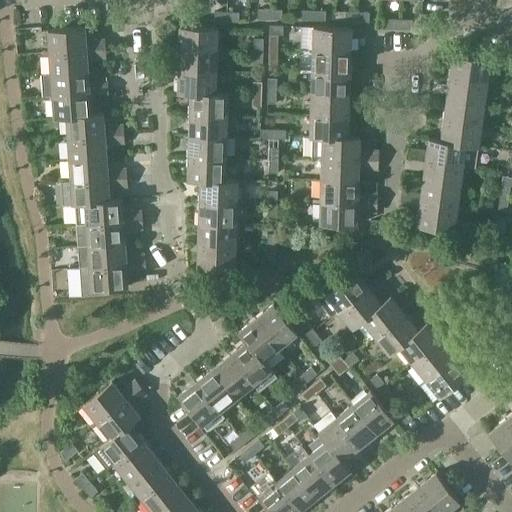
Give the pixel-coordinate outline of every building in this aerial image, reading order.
[(270,18),(270,8),(258,8),(258,17),(270,18)] [(270,8),(270,18),(282,18),(282,9),(270,8)] [(314,19),(314,10),(302,9),(302,19),(314,19)] [(326,10),(314,10),(314,19),(326,20),(326,10)] [(227,20),(227,11),(215,11),(215,20),(227,20)] [(239,11),(227,11),(227,20),(239,21),(239,11)] [(357,21),(357,11),(345,11),(345,20),(357,21)] [(369,11),(357,11),(357,21),(369,21),(369,11)] [(400,28),(400,18),(388,18),(388,27),(400,28)] [(412,19),(400,18),(400,28),(412,28),(412,19)] [(270,24),(269,34),(278,35),(279,25),(270,24)] [(180,25),(179,48),(217,49),(218,26),(199,26),(180,25)] [(42,52),(106,47),(105,38),(86,39),(85,26),(48,29),(49,50),(42,50),(42,52)] [(314,26),(313,48),(351,49),(351,27),(314,26)] [(278,35),(269,34),(269,47),(278,48),(278,35)] [(263,38),(254,38),(254,51),(263,51),(263,38)] [(106,47),(42,52),(42,53),(50,53),(51,73),(88,70),(87,58),(106,56),(106,47)] [(277,60),(278,48),(269,47),(268,60),(277,60)] [(216,71),(217,49),(179,48),(179,70),(216,71)] [(351,49),(313,48),(312,70),(350,71),(351,49)] [(262,64),(263,51),(254,51),(253,63),(262,64)] [(487,80),(490,59),(490,58),(453,53),(450,75),(487,80)] [(88,70),(51,73),(53,93),(45,93),(45,95),(109,90),(108,81),(89,83),(88,70)] [(216,91),(216,71),(179,70),(178,92),(190,92),(216,91)] [(350,71),(312,70),(312,91),(349,93),(350,71)] [(450,75),(447,97),(484,102),(487,80),(450,75)] [(277,78),(268,78),(267,90),(276,91),(277,78)] [(261,94),(262,82),(253,81),(252,94),(261,94)] [(109,90),(45,95),(45,96),(53,95),(54,117),(67,116),(66,114),(91,112),(90,101),(109,100),(109,90)] [(276,103),(276,91),(267,90),(267,103),(276,103)] [(190,92),(190,114),(227,116),(228,91),(216,91),(190,92)] [(349,114),(349,93),(312,91),(311,113),(349,114)] [(261,107),(261,94),(252,94),(252,107),(261,107)] [(484,102),(447,97),(444,117),(481,122),(484,102)] [(66,114),(67,116),(68,135),(61,136),(61,137),(124,133),(123,123),(104,125),(103,111),(91,112),(66,114)] [(348,136),(349,114),(311,113),(310,135),(323,135),(348,136)] [(190,114),(189,135),(227,137),(227,116),(190,114)] [(481,122),(444,117),(441,139),(466,144),(478,146),(481,122)] [(272,139),(273,129),(266,129),(260,129),(260,138),(272,139)] [(286,129),(273,129),(272,139),(285,139),(286,129)] [(125,142),(124,133),(61,137),(61,138),(68,138),(70,158),(107,156),(106,143),(125,142)] [(227,137),(189,135),(189,156),(226,158),(227,137)] [(360,136),(348,136),(323,135),(322,157),(379,159),(379,149),(360,149),(360,136)] [(466,144),(441,139),(429,137),(427,150),(408,148),(407,157),(463,164),(466,144)] [(279,147),(278,147),(270,147),(269,160),(278,160),(279,147)] [(107,156),(70,158),(71,178),(64,179),(64,180),(127,176),(127,167),(108,169),(107,156)] [(226,158),(189,156),(188,179),(200,179),(225,178),(226,158)] [(379,159),(322,157),(321,179),(359,180),(359,168),(378,168),(379,159)] [(463,164),(407,157),(406,166),(425,169),(423,181),(460,186),(463,164)] [(277,173),(278,160),(269,160),(269,172),(277,173)] [(127,176),(64,180),(61,180),(63,204),(85,202),(122,199),(122,197),(110,198),(109,187),(128,186),(127,176)] [(200,179),(200,201),(237,202),(238,179),(225,178),(200,179)] [(358,192),(359,180),(321,179),(321,200),(377,202),(378,193),(377,193),(358,192)] [(460,186),(423,181),(421,193),(402,190),(401,200),(457,207),(460,186)] [(510,185),(501,184),(500,197),(508,198),(510,185)] [(268,203),(277,203),(277,191),(268,190),(268,203)] [(507,211),(508,198),(500,197),(498,209),(507,211)] [(123,211),(122,199),(85,202),(86,221),(79,221),(79,223),(143,219),(142,209),(123,211)] [(358,210),(377,211),(377,202),(321,200),(320,223),(357,224),(358,210)] [(457,207),(401,200),(400,209),(419,211),(417,224),(454,230),(457,207)] [(237,202),(200,201),(199,222),(236,223),(237,202)] [(276,216),(277,203),(268,203),(268,216),(276,216)] [(143,219),(79,223),(77,223),(78,244),(88,244),(125,241),(124,229),(143,228),(143,219)] [(199,222),(198,243),(236,245),(236,223),(199,222)] [(504,232),(495,231),(494,239),(493,244),(502,245),(504,232)] [(276,234),(275,234),(267,233),(267,246),(275,246),(276,234)] [(125,241),(88,244),(89,264),(82,265),(82,266),(146,261),(145,252),(126,254),(125,241)] [(236,245),(198,243),(198,266),(235,267),(236,245)] [(275,259),(275,246),(267,246),(266,259),(275,259)] [(127,272),(146,271),(146,261),(82,266),(80,266),(82,295),(107,293),(106,292),(105,287),(128,286),(127,272)] [(339,309),(368,286),(354,268),(325,292),(339,309)] [(381,302),(368,286),(339,309),(353,327),(363,319),(381,302)] [(391,294),(381,302),(363,319),(375,335),(404,311),(391,294)] [(274,303),(273,303),(256,317),(280,346),(297,332),(285,317),(274,303)] [(404,311),(375,335),(390,353),(399,345),(418,328),(404,311)] [(302,313),(295,318),(299,323),(305,318),(302,313)] [(280,346),(256,317),(239,331),(246,340),(263,359),(280,346)] [(306,320),(299,325),(307,335),(314,330),(306,320)] [(427,320),(418,328),(399,345),(412,362),(442,338),(427,320)] [(322,340),(314,330),(307,335),(315,345),(322,340)] [(456,356),(442,338),(412,362),(426,379),(456,356)] [(263,359),(246,340),(231,353),(254,382),(271,369),(263,359)] [(335,351),(330,345),(321,353),(325,359),(335,351)] [(353,352),(343,360),(349,367),(353,363),(359,359),(353,352)] [(254,382),(231,353),(213,367),(237,396),(254,382)] [(333,368),(343,360),(338,353),(328,361),(333,368)] [(433,401),(469,372),(456,356),(426,379),(420,385),(433,401)] [(343,360),(333,368),(339,375),(353,363),(349,367),(343,360)] [(307,382),(317,374),(311,366),(301,374),(307,382)] [(213,367),(196,380),(219,410),(237,396),(213,367)] [(297,390),(307,382),(301,374),(292,382),(297,390)] [(377,374),(370,379),(378,389),(385,384),(377,374)] [(91,425),(142,386),(135,378),(120,390),(112,380),(83,403),(96,419),(90,424),(91,425)] [(326,385),(321,378),(311,386),(316,393),(326,385)] [(219,410),(196,380),(179,394),(202,424),(219,410)] [(393,394),(385,384),(378,389),(386,399),(393,394)] [(147,392),(142,386),(91,425),(92,426),(98,421),(110,437),(130,423),(140,415),(132,404),(147,392)] [(306,401),(316,393),(311,386),(301,394),(306,401)] [(353,403),(376,432),(394,418),(371,389),(353,403)] [(289,407),(283,400),(273,408),(279,415),(289,407)] [(376,432),(353,403),(336,416),(359,446),(376,432)] [(269,423),(279,415),(273,408),(263,416),(269,423)] [(404,408),(397,414),(405,424),(412,418),(404,408)] [(298,419),(292,412),(282,420),(288,427),(298,419)] [(359,446),(336,416),(318,430),(326,440),(343,458),(359,446)] [(511,459),(511,424),(506,417),(488,431),(511,460),(511,459)] [(278,435),(288,427),(282,420),(273,427),(278,435)] [(130,423),(110,437),(100,444),(114,462),(143,438),(130,423)] [(245,442),(255,434),(249,427),(239,435),(245,442)] [(235,450),(245,442),(239,435),(229,443),(235,450)] [(143,438),(114,462),(128,479),(157,455),(143,438)] [(264,445),(259,438),(249,446),(254,453),(264,445)] [(343,458),(326,440),(310,452),(334,482),(351,468),(343,458)] [(76,451),(68,442),(60,449),(68,458),(76,451)] [(244,461),(254,453),(249,446),(239,454),(244,461)] [(310,452),(293,466),(316,496),(334,482),(310,452)] [(170,473),(157,455),(128,479),(141,496),(170,473)] [(293,466),(276,480),(299,509),(316,496),(293,466)] [(75,477),(83,487),(90,481),(83,471),(75,477)] [(436,471),(419,485),(440,511),(445,511),(460,501),(436,471)] [(155,511),(184,489),(170,473),(141,496),(154,511),(155,511)] [(295,511),(299,509),(276,480),(259,494),(272,511),(295,511)] [(98,490),(90,481),(83,487),(90,496),(98,490)] [(440,511),(419,485),(402,499),(412,511),(440,511)] [(190,511),(197,506),(184,489),(155,511),(190,511)] [(412,511),(402,499),(384,511),(412,511)]
